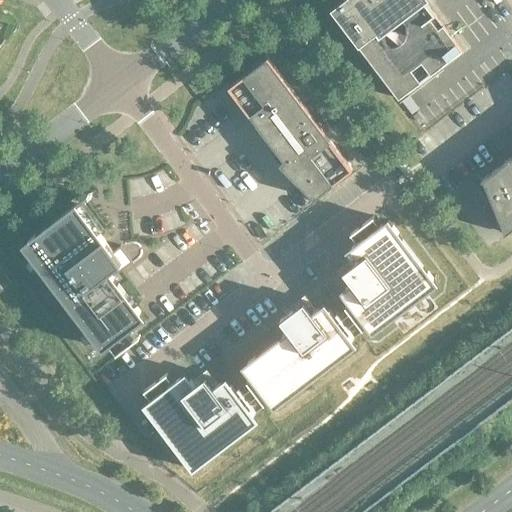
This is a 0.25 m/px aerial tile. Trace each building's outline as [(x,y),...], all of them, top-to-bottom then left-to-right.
[(462,50),(426,2),(424,0),(342,0),(331,9),(398,98),(462,50)] [(352,169),(267,58),(228,87),(284,161),(280,165),(313,199),(352,169)] [(511,155),(481,179),(482,181),(483,180),(504,232),(503,232),(504,234),(511,228),(511,155)] [(479,202),(482,207),(489,202),(485,197),(479,202)] [(116,352),(117,353),(140,335),(139,334),(138,335),(132,327),(139,322),(138,321),(144,317),(140,312),(140,311),(134,304),(113,277),(114,277),(108,269),(118,262),(111,253),(113,251),(98,232),(97,232),(76,204),(36,234),(35,233),(28,239),(28,240),(23,244),(27,249),(26,250),(32,258),(33,257),(92,336),(97,344),(98,343),(102,349),(108,345),(111,343),(117,351),(116,352)] [(380,225),(373,216),(350,233),(351,234),(352,234),(358,242),(345,251),(355,265),(346,272),(353,281),(339,292),(353,309),(350,311),(346,306),(345,306),(345,307),(341,310),(358,332),(363,328),(362,327),(364,324),(372,334),(438,284),(388,219),(380,225)] [(0,268),(0,291),(11,283),(0,268)] [(280,319),(281,321),(288,330),(241,366),(254,383),(251,386),(247,380),(246,381),(247,382),(243,385),(259,407),(265,403),(263,401),(266,399),(274,409),(357,346),(349,336),(352,334),(353,336),(358,332),(341,310),(337,313),(336,313),(340,318),(337,321),(324,303),(310,314),(303,305),(294,311),(293,310),(280,319)] [(166,373),(144,390),(150,399),(142,405),(192,471),(258,421),(251,411),(253,409),(255,411),(259,407),(243,385),(239,388),(239,387),(238,388),(241,393),(239,395),(226,378),(212,388),(205,379),(196,386),(185,372),(173,382),(166,374),(167,374),(166,373)]
